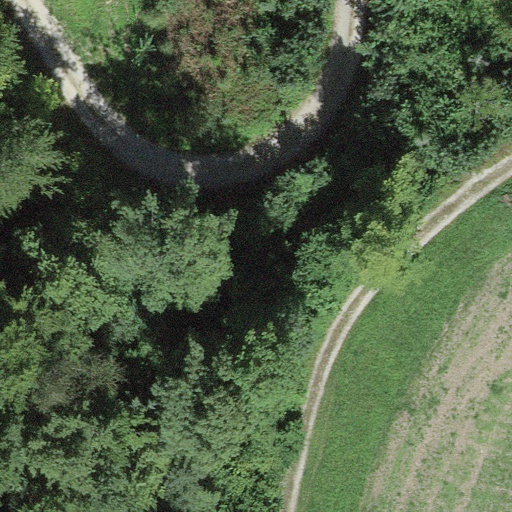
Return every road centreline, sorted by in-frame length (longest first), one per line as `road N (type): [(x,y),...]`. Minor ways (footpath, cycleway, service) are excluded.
road 1 (track): [(290,511),(313,401),(360,299),(463,203)]
road 2 (track): [(270,167),(203,181),(132,158),(18,0)]
road 3 (track): [(346,0),(337,77),(315,123),(270,167)]
